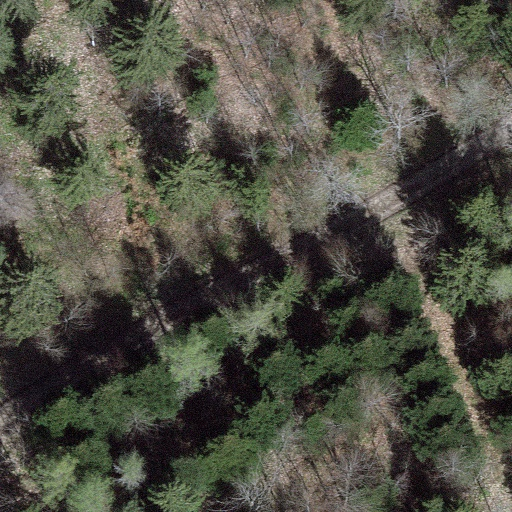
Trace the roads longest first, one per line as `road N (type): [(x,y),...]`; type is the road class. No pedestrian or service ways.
road 1 (track): [(0,395),(130,312),(511,105)]
road 2 (track): [(130,312),(0,268)]
